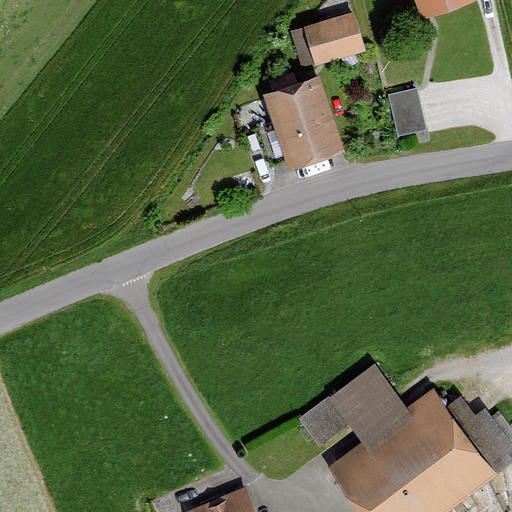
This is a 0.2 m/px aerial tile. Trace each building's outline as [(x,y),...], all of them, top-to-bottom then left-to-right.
[(409,0),(417,19),(468,0),(409,0)] [(348,15),(297,29),(307,64),(358,49),(348,15)] [(309,76),(258,93),(284,168),(334,152),(309,76)] [(394,137),(421,132),(413,91),(386,96),(394,137)] [(342,428),(356,447),(322,472),(351,511),(437,511),(511,458),(511,453),(480,410),(469,419),(454,399),(436,412),(423,394),(400,410),(370,369),(298,421),(317,446),(342,428)] [(193,511),(246,511),(239,494),(193,511)]
